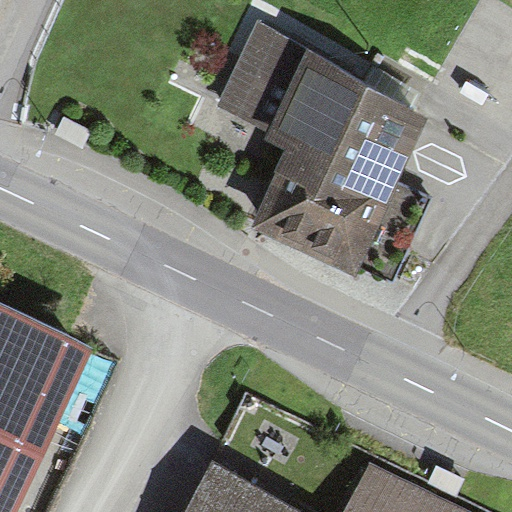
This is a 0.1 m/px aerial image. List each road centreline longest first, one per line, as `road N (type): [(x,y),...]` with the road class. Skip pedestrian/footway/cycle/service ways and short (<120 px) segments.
road 1 (tertiary): [(205,280),(511,431)]
road 2 (residential): [(205,280),(79,511)]
road 3 (tertiary): [(0,184),(205,280)]
